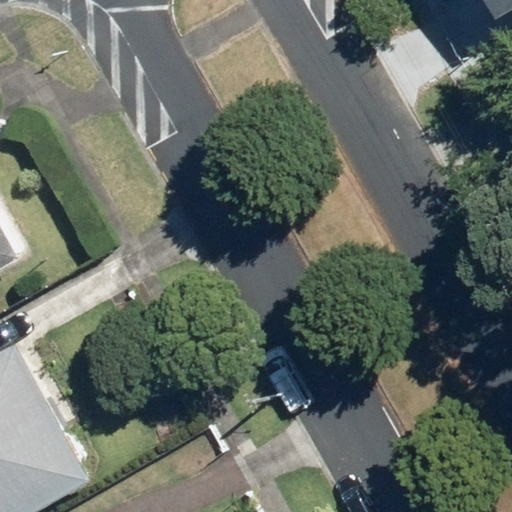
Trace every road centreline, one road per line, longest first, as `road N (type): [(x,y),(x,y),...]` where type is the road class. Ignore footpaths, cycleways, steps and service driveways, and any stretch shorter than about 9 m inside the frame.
road 1 (residential): [(396,511),(125,0)]
road 2 (residential): [(301,0),(511,373)]
